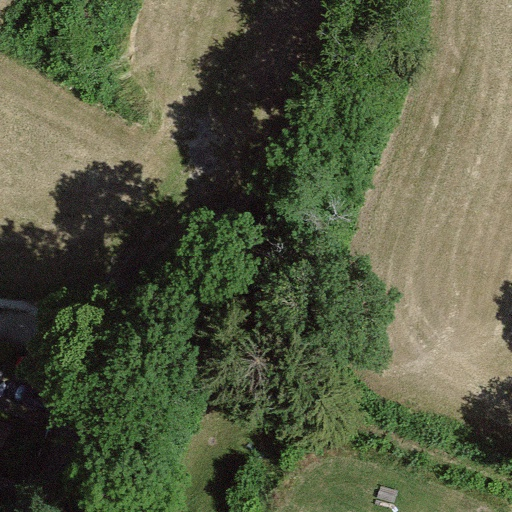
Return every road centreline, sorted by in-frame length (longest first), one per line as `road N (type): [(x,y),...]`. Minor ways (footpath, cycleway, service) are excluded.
road 1 (track): [(104,309),(204,0)]
road 2 (residential): [(42,511),(104,309)]
